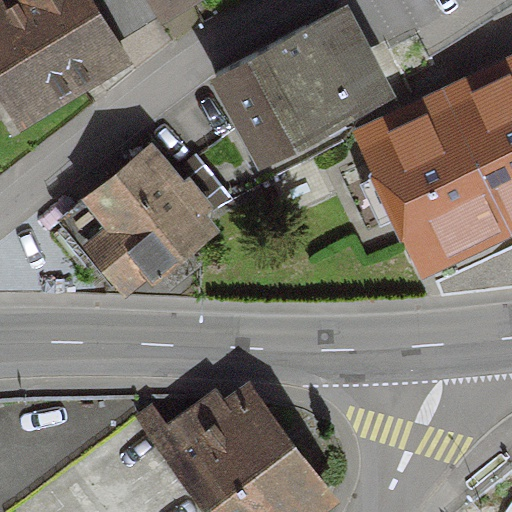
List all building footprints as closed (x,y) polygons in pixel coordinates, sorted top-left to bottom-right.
[(9,0),(10,1),(0,7),(0,100),(11,118),(118,51),(86,0),(9,0)] [(143,0),(152,15),(177,0),(143,0)] [(404,26),(424,62),(468,39),(448,3),(404,26)] [(210,74),(219,90),(258,160),(346,111),(379,87),(336,8),(210,74)] [(511,210),(511,78),(448,109),(446,106),(363,145),(415,256),(511,210)] [(171,188),(142,153),(58,221),(60,223),(47,233),(89,284),(108,269),(120,283),(143,264),(162,286),(196,259),(204,227),(192,214),(203,205),(182,179),(171,188)] [(205,395),(150,435),(206,511),(322,511),(319,508),(313,511),(294,511),(321,492),(248,392),(221,411),(210,395),(205,395)]
